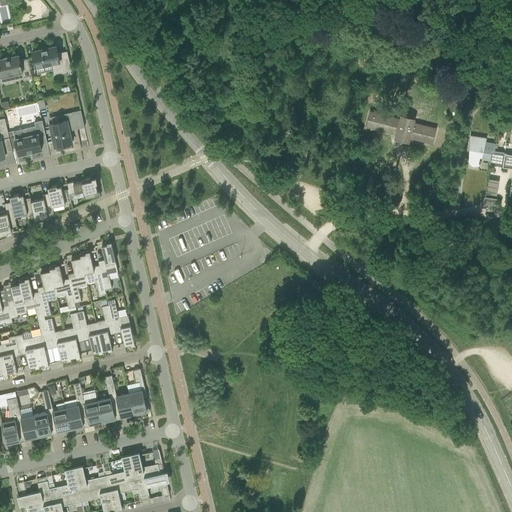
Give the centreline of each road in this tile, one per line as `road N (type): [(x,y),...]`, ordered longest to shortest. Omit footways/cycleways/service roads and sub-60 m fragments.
road 1 (unclassified): [(511,493),(464,393),(439,362),(266,221),(147,87),(89,0)]
road 2 (track): [(308,253),(333,221),(403,212),(409,204),(397,163),(400,136)]
road 3 (residential): [(0,473),(175,433)]
road 4 (residential): [(0,390),(158,354)]
road 5 (tertiary): [(113,160),(90,53),(74,24)]
road 6 (residential): [(0,276),(127,221)]
road 7 (tertiary): [(158,354),(127,221)]
road 8 (track): [(403,212),(412,231),(511,260)]
